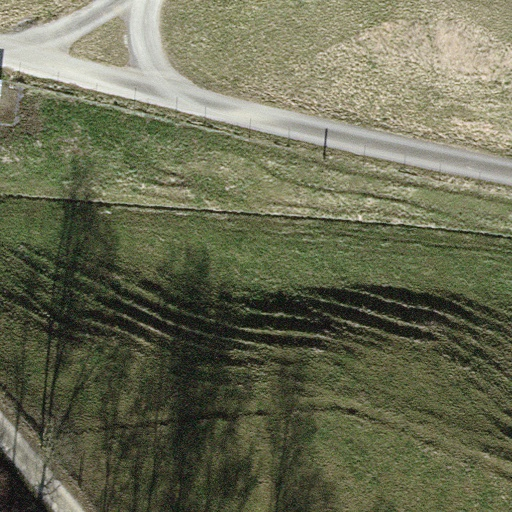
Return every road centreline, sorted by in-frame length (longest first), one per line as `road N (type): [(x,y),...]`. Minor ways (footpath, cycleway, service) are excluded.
road 1 (unclassified): [(0,48),(511,170)]
road 2 (track): [(79,511),(0,415)]
